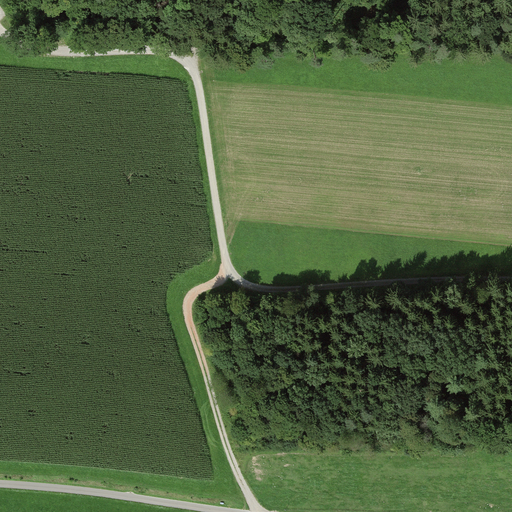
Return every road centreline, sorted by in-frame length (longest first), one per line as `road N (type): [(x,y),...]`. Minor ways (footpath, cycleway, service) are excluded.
road 1 (track): [(187,53),(200,85),(228,263),(244,284),(276,291),(511,279)]
road 2 (track): [(260,0),(187,53),(44,51),(0,26)]
road 3 (track): [(262,511),(233,473),(190,312),(191,296),(225,274),(228,263)]
road 4 (track): [(235,511),(0,485)]
